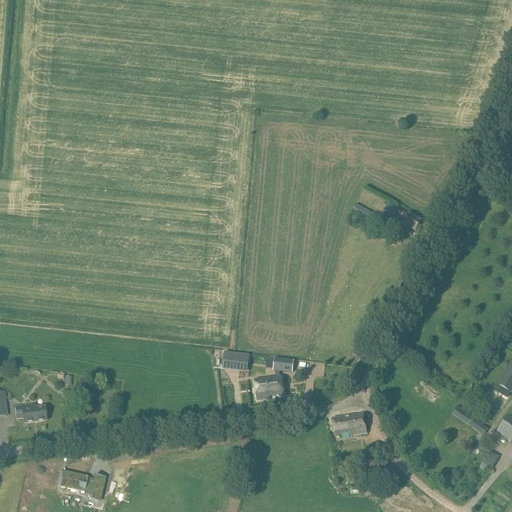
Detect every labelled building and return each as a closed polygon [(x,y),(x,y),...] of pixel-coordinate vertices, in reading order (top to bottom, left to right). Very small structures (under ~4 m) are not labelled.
[(397,209),(389,204),(381,218),(357,205),(352,213),(391,235),(393,231),(387,227),(397,209)] [(421,222),(402,211),(398,218),(404,222),(403,225),(416,232),(421,222)] [(225,353),(224,368),(247,371),(249,356),(225,353)] [(276,378),(254,381),(257,401),(270,399),(270,397),(284,395),(282,377),(280,378),(279,372),(292,373),(294,361),(275,359),(274,371),(276,371),(276,378)] [(510,393),(511,389),(511,361),(497,386),(510,393)] [(34,409),(34,406),(23,408),(23,409),(20,409),(20,407),(15,408),(16,420),(23,419),(24,424),(46,421),(44,408),(34,409)] [(480,422),(459,406),(452,415),(468,427),(469,426),(483,437),(488,430),(479,423),(480,422)] [(367,434),(364,415),(332,420),(334,437),(350,434),(350,437),(367,434)] [(511,418),(509,416),(498,432),(511,442),(511,418)] [(479,452),(487,457),(489,452),(482,447),(479,452)] [(374,464),(373,457),(365,459),(366,469),(364,469),(367,487),(377,485),(377,481),(381,481),(378,463),(374,464)] [(487,457),(482,464),(483,464),(480,469),(485,472),(488,467),(493,470),(497,462),(487,457)] [(60,488),(84,493),(85,492),(91,493),(90,495),(89,498),(100,501),(101,497),(105,479),(94,476),(93,480),(88,479),(88,477),(63,472),(60,488)]
